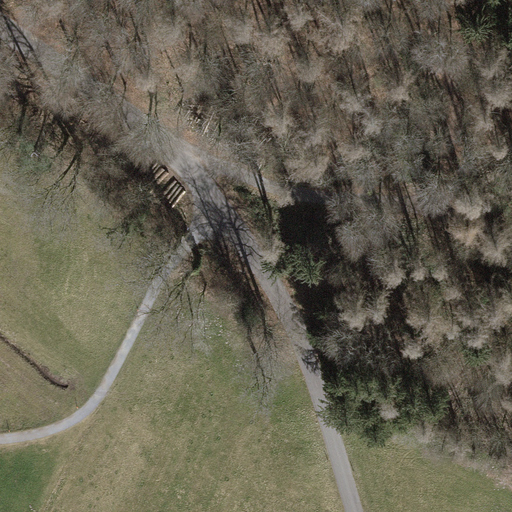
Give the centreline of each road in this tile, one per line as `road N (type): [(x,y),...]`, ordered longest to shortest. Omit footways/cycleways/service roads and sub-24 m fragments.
road 1 (track): [(354,511),(280,294),(220,207)]
road 2 (track): [(220,207),(187,161),(0,24)]
road 3 (track): [(433,199),(344,199),(272,188),(187,161)]
